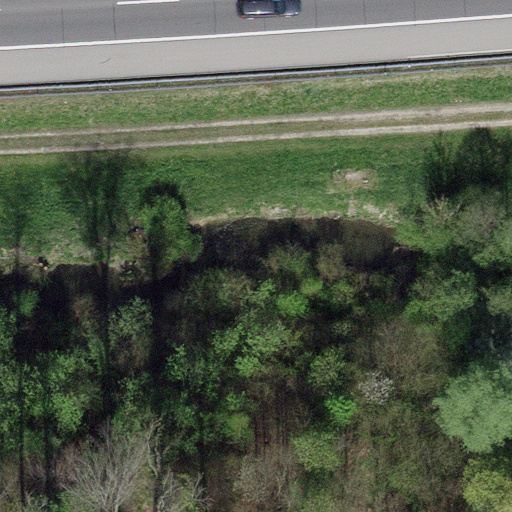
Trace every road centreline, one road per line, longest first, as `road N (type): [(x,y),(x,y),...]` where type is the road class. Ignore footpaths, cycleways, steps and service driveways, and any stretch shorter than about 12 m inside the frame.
road 1 (track): [(0,143),(511,115)]
road 2 (motorway): [(0,8),(169,0)]
